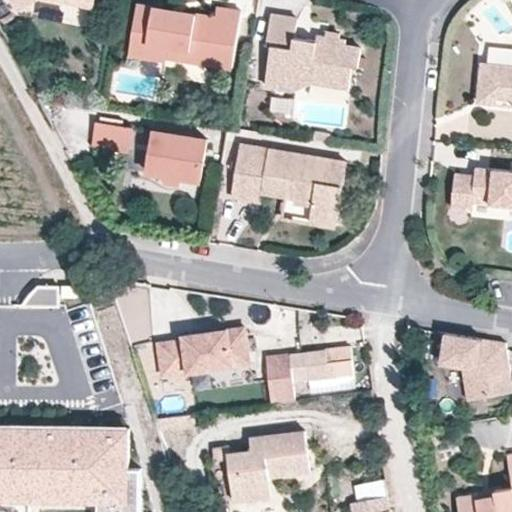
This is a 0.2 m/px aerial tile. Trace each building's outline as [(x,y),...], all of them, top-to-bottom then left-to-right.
[(10,0),(15,8),(32,0),(67,0),(95,4),(96,0),(10,0)] [(217,18),(138,4),(130,54),(167,61),(169,47),(190,51),(188,61),(234,69),(242,11),(218,7),(217,18)] [(297,43),(297,37),(300,19),(272,16),(267,44),(273,45),(268,75),(290,78),(298,91),(313,83),(314,72),(332,74),(336,86),(351,88),(355,67),(361,68),(364,48),(348,46),(348,40),(341,40),(342,34),(329,32),(328,37),(319,35),(319,40),(308,38),(307,45),(297,43)] [(308,38),(297,37),(297,43),(307,45),(308,38)] [(511,66),(483,63),(480,86),(496,88),(495,96),(511,97),(511,66)] [(313,83),(336,86),(332,74),(314,72),(313,83)] [(290,78),(268,75),(267,87),(294,89),(296,91),(298,91),(290,78)] [(496,88),(480,86),(478,103),(511,106),(511,97),(495,96),(496,88)] [(134,127),(98,121),(94,145),(130,151),(134,127)] [(155,131),(150,157),(157,157),(154,173),(167,175),(168,179),(169,181),(172,182),(175,182),(178,181),(181,179),(182,177),(201,180),(207,139),(155,131)] [(267,193),(292,197),(293,186),(300,187),(298,198),(297,203),(313,205),(339,209),(345,161),(244,145),(236,196),(266,201),(267,193)] [(157,157),(150,157),(147,172),(154,173),(157,157)] [(511,171),(475,167),(474,175),(454,172),(450,209),(471,211),(473,202),(511,205),(511,171)] [(293,186),(292,197),(298,198),(300,187),(293,186)] [(336,225),(339,209),(313,205),(310,222),(336,225)] [(250,364),(245,328),(184,337),(185,341),(159,345),(163,376),(250,364)] [(511,391),(511,365),(508,343),(448,333),(443,362),(466,365),(471,398),(511,391)] [(352,346),(267,358),(273,404),(297,401),(295,381),(311,379),(355,372),(352,346)] [(355,372),(311,379),(313,392),(357,385),(355,372)] [(194,415),(155,421),(160,432),(196,427),(194,415)] [(0,511),(143,511),(144,472),(132,472),(133,432),(0,430),(0,511)] [(267,450),(254,452),(227,456),(235,505),(272,500),(270,480),(312,473),(305,433),(264,439),(267,450)] [(252,441),(254,452),(267,450),(264,439),(252,441)] [(213,474),(227,475),(227,444),(213,444),(213,474)] [(511,511),(511,454),(511,455),(511,463),(511,487),(497,490),(498,494),(478,498),(477,493),(460,496),(462,511),(511,511)] [(390,511),(388,494),(352,500),(354,511),(390,511)]
